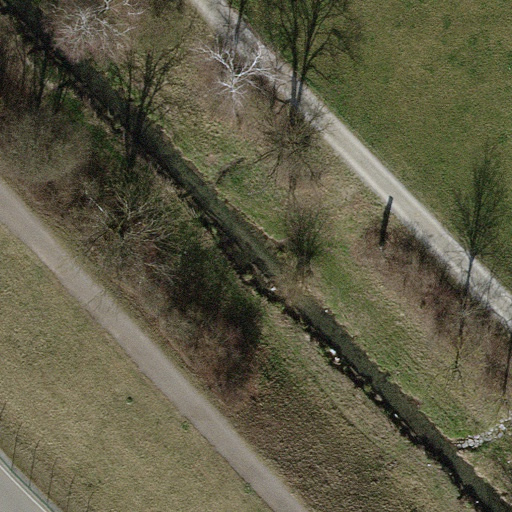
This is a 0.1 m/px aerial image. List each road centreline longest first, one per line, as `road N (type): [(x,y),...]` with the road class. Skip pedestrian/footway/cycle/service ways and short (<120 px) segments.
road 1 (track): [(511,305),(217,0)]
road 2 (track): [(0,208),(283,511)]
